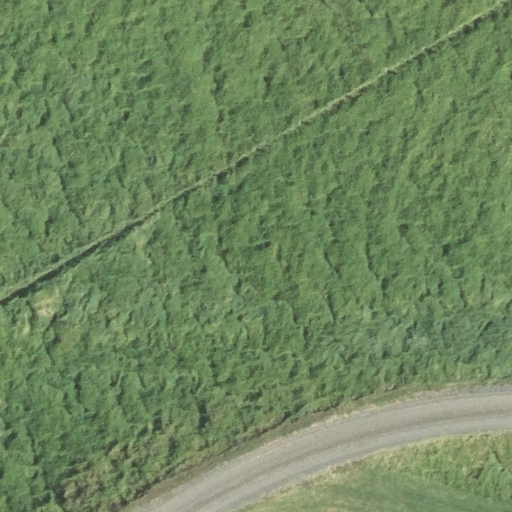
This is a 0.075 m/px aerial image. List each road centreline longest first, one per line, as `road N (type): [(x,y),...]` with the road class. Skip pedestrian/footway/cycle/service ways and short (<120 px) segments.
road 1 (track): [(511,404),(311,454),(191,511)]
road 2 (track): [(311,454),(417,511)]
